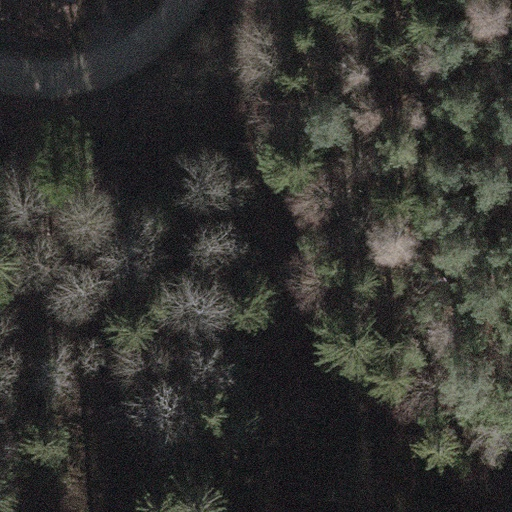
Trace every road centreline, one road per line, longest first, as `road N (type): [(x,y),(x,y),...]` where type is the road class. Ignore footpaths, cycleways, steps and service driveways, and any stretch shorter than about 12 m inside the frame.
road 1 (track): [(484,511),(462,499),(338,369),(256,178),(224,0)]
road 2 (track): [(202,0),(192,29),(107,90),(0,82)]
